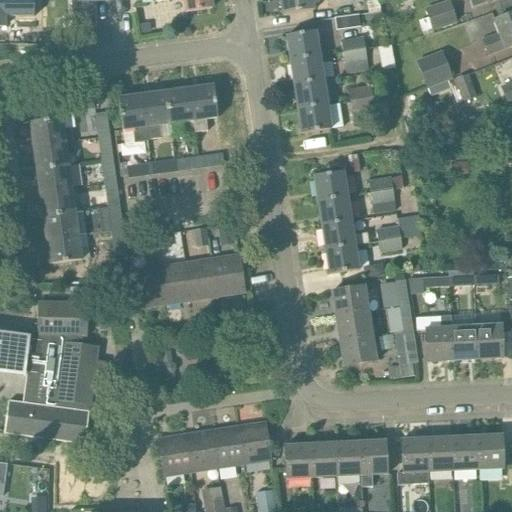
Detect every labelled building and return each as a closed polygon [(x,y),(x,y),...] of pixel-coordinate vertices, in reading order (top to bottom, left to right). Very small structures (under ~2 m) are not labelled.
[(0,0),(0,27),(5,28),(5,16),(34,16),(34,0),(0,0)] [(132,0),(133,6),(170,0),(184,0),(187,12),(212,8),(210,0),(132,0)] [(280,0),(283,17),(315,12),(312,0),(280,0)] [(468,0),(471,9),(500,0),(468,0)] [(423,36),(456,25),(449,2),(424,10),(427,19),(418,22),(423,36)] [(336,31),(360,28),(358,15),(335,18),(336,31)] [(500,35),(484,41),(490,56),(511,47),(511,15),(495,22),(500,35)] [(145,24),(140,25),(141,36),(150,34),(150,28),(145,24)] [(316,34),(286,39),(290,63),(320,59),(328,57),(326,48),(318,49),(316,34)] [(343,53),(365,50),(363,38),(341,41),(343,53)] [(382,70),(396,69),(395,45),(380,46),(382,70)] [(343,53),(345,65),(366,61),(365,50),(343,53)] [(416,62),(427,90),(453,80),(442,52),(416,62)] [(323,83),(320,59),(290,63),(294,88),(323,83)] [(469,75),(455,81),(464,102),(476,98),(469,75)] [(294,88),(298,112),(327,107),(323,83),(294,88)] [(71,106),(91,103),(88,84),(68,87),(71,106)] [(511,84),(503,89),(509,103),(511,101),(511,84)] [(371,87),(349,90),(354,125),(376,121),(376,120),(389,118),(388,108),(374,110),(371,87)] [(190,92),(194,121),(196,133),(208,132),(207,120),(218,118),(214,88),(190,92)] [(170,124),(194,121),(190,92),(166,95),(170,124)] [(159,126),(170,124),(166,95),(142,98),(148,141),(161,139),(159,126)] [(142,98),(119,101),(125,145),(149,142),(148,141),(142,98)] [(327,107),(298,112),(301,135),(331,130),(327,107)] [(108,114),(95,115),(98,139),(111,137),(108,114)] [(30,124),(34,148),(65,144),(74,142),(71,129),(63,131),(62,120),(30,124)] [(98,139),(101,163),(114,161),(111,137),(98,139)] [(74,142),(65,144),(34,148),(37,172),(68,167),(67,158),(76,157),(74,142)] [(224,167),(222,155),(199,158),(201,170),(224,167)] [(199,158),(175,161),(176,173),(201,170),(199,158)] [(104,187),(117,185),(114,161),(101,163),(104,187)] [(175,161),(151,164),(153,176),(176,173),(175,161)] [(452,175),(468,174),(468,162),(451,163),(452,175)] [(128,177),(129,179),(153,176),(151,164),(127,167),(127,169),(120,171),(121,178),(128,177)] [(71,191),(71,185),(68,167),(37,172),(40,195),(71,191)] [(314,179),(317,204),(347,200),(343,175),(314,179)] [(368,182),(370,196),(392,193),(390,179),(368,182)] [(105,197),(99,198),(101,211),(107,210),(121,209),(117,185),(104,187),(105,197)] [(71,191),(40,195),(43,219),(75,215),(71,191)] [(395,213),(392,193),(370,196),(373,217),(395,213)] [(347,200),(317,204),(321,228),(350,224),(347,200)] [(111,234),(124,233),(121,209),(107,210),(111,234)] [(75,215),(43,219),(47,243),(78,239),(87,238),(83,214),(75,215)] [(398,228),(375,232),(377,245),(400,241),(400,240),(421,237),(418,218),(397,221),(398,228)] [(232,224),(217,227),(220,247),(235,245),(232,224)] [(366,234),(352,237),(350,224),(321,228),(325,253),(354,248),(354,247),(367,245),(366,234)] [(196,246),(208,244),(206,229),(194,231),(196,246)] [(114,258),(127,256),(124,233),(111,234),(114,258)] [(170,237),(155,239),(157,250),(171,248),(170,237)] [(147,238),(127,241),(129,259),(150,256),(147,238)] [(81,261),(78,239),(47,243),(50,265),(81,261)] [(379,255),(402,252),(400,241),(377,245),(379,255)] [(325,253),(329,277),(358,273),(354,248),(325,253)] [(245,296),(239,258),(212,262),(218,300),(245,296)] [(218,300),(212,262),(186,266),(191,304),(218,300)] [(165,308),(191,304),(186,266),(159,270),(165,308)] [(117,279),(116,267),(98,268),(98,280),(117,279)] [(132,274),(138,312),(165,308),(159,270),(132,274)] [(498,275),(474,276),(474,279),(474,287),(499,285),(498,275)] [(474,276),(448,278),(449,288),(474,287),(474,279),(474,276)] [(423,289),(449,288),(448,278),(423,279),(423,289)] [(410,294),(424,294),(423,289),(423,279),(408,280),(410,294)] [(398,309),(409,308),(405,282),(394,284),(398,309)] [(365,289),(331,294),(335,319),(369,314),(365,289)] [(87,339),(88,306),(38,305),(37,338),(38,338),(38,343),(0,337),(0,370),(27,374),(22,404),(8,402),(4,435),(85,446),(88,424),(98,423),(98,424),(99,424),(97,406),(96,406),(96,407),(90,407),(93,388),(108,390),(105,363),(96,362),(98,351),(81,349),(83,339),(87,339)] [(413,332),(409,308),(398,309),(402,334),(413,332)] [(373,338),(369,315),(369,314),(335,319),(339,344),(373,338)] [(428,364),(453,363),(451,329),(450,318),(440,319),(441,330),(426,331),(428,364)] [(503,360),(501,326),(476,328),(478,362),(503,360)] [(451,329),(453,363),(478,362),(476,328),(451,329)] [(417,364),(413,332),(394,335),(399,367),(412,365),(417,364)] [(339,344),(343,368),(376,363),(373,338),(339,344)] [(176,385),(174,373),(175,370),(175,365),(172,363),(170,351),(160,353),(162,364),(160,368),(161,373),(164,375),(166,387),(176,385)] [(245,467),(271,463),(265,426),(239,431),(245,467)] [(239,431),(212,435),(218,471),(245,467),(239,431)] [(218,471),(212,435),(185,439),(191,475),(218,471)] [(504,471),(503,438),(478,439),(479,473),(504,471)] [(185,439),(159,443),(164,480),(191,475),(185,439)] [(478,439),(452,440),(454,474),(479,473),(478,439)] [(454,474),(452,440),(427,442),(429,475),(454,474)] [(429,475),(427,442),(402,443),(404,473),(396,474),(397,486),(429,485),(429,475)] [(360,445),(362,478),(362,488),(373,488),(372,477),(387,476),(385,444),(360,445)] [(337,479),(362,478),(360,445),(335,446),(337,479)] [(335,446),(310,448),(312,480),(337,479),(335,446)] [(287,481),(312,480),(310,448),(285,449),(287,481)] [(224,511),(224,510),(220,487),(200,491),(204,511),(224,511)] [(276,511),(273,490),(256,492),(259,511),(276,511)] [(48,511),(49,498),(34,498),(33,511),(48,511)]
